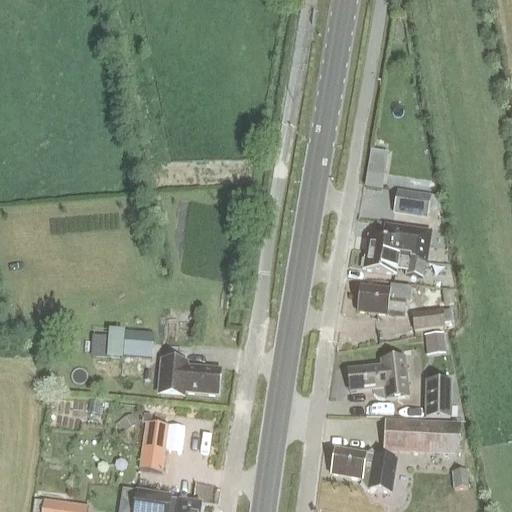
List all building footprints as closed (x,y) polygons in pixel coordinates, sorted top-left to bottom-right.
[(382,191),(384,179),(366,176),(364,188),(382,191)] [(431,197),(396,192),(392,216),(427,222),(431,197)] [(407,262),(424,265),(429,236),(386,229),(384,242),(368,239),(366,253),(407,259),(407,262)] [(407,259),(366,253),(363,273),(395,278),(396,271),(406,273),(405,277),(422,280),(424,265),(407,262),(407,259)] [(409,304),(411,290),(389,288),(389,293),(360,290),(357,315),(404,320),(405,303),(409,304)] [(441,292),(443,308),(454,307),(452,293),(441,292)] [(412,317),(414,332),(442,329),(441,314),(412,317)] [(165,318),(164,345),(178,345),(179,334),(194,334),(194,319),(165,318)] [(153,336),(125,334),(123,358),(151,360),(153,336)] [(445,356),(443,335),(425,337),(427,357),(445,356)] [(384,400),(408,397),(403,358),(379,361),(380,367),(346,372),(350,394),(372,391),(373,394),(375,397),(378,399),(381,400),(384,400)] [(188,368),(188,363),(159,361),(156,398),(185,400),(185,397),(219,399),(221,370),(188,368)] [(448,419),(449,382),(423,382),(422,419),(448,419)] [(386,424),(384,455),(456,459),(457,428),(386,424)] [(142,449),(138,472),(161,476),(164,452),(142,449)] [(334,453),(330,477),(350,480),(351,481),(360,483),(368,494),(374,489),(377,493),(391,495),(396,462),(365,458),(365,456),(350,454),(350,455),(334,453)] [(468,492),(466,474),(452,476),(454,494),(468,492)] [(171,497),(135,492),(132,511),(201,511),(202,505),(171,500),(171,497)] [(34,501),(32,511),(41,511),(42,510),(43,502),(34,501)] [(88,511),(88,509),(43,502),(42,510),(41,511),(88,511)]
